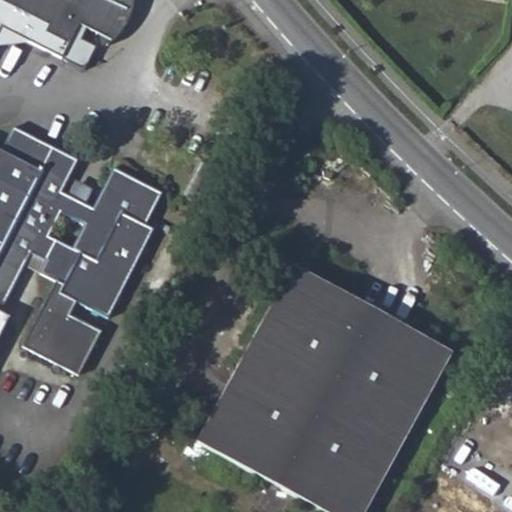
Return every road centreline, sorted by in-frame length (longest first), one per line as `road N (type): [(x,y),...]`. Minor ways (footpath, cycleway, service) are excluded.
road 1 (unknown): [(273,174),(174,408),(186,435),(263,476)]
road 2 (tertiary): [(275,0),(403,138),(511,236)]
road 3 (unknown): [(167,0),(109,69),(0,85)]
road 4 (unknown): [(273,174),(365,223),(389,197),(403,138)]
road 5 (unknown): [(339,72),(273,174)]
